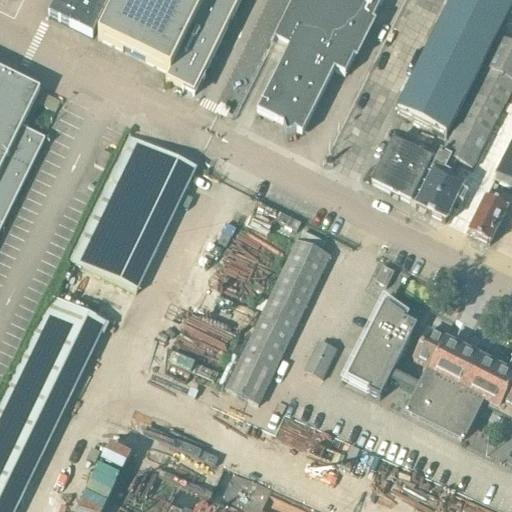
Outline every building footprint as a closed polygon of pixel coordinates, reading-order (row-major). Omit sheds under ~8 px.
[(92,39),(111,0),(57,0),(48,18),(92,39)] [(119,0),(98,42),(169,77),(166,84),(195,98),(242,3),(243,0),(119,0)] [(289,51),(257,115),(283,129),(286,139),(296,135),(302,138),(305,133),(334,74),(345,79),(354,61),(357,63),(376,25),(373,24),(384,0),(295,0),(274,44),(289,51)] [(511,0),(453,0),(396,116),(446,142),(511,8),(511,0)] [(511,94),(511,48),(500,42),(448,145),(445,144),(431,175),(432,176),(415,211),(445,226),(464,188),(448,181),(456,165),(472,173),(511,94)] [(0,230),(45,138),(21,127),(39,90),(0,71),(0,230)] [(131,139),(70,264),(134,295),(195,170),(131,139)] [(432,164),(392,144),(371,187),(390,197),(390,198),(398,203),(399,201),(411,207),(432,164)] [(511,149),(495,183),(511,191),(511,149)] [(94,169),(104,174),(111,158),(101,153),(94,169)] [(509,206),(488,196),(468,237),(490,248),(507,212),(509,206)] [(296,245),(225,394),(258,410),(330,261),(296,245)] [(394,275),(383,270),(375,285),(386,290),(394,275)] [(51,297),(0,402),(0,511),(14,511),(106,324),(51,297)] [(403,323),(404,320),(384,308),(347,382),(369,394),(368,396),(379,402),(416,330),(403,323)] [(502,373),(427,335),(413,362),(427,369),(424,375),(428,377),(408,416),(461,443),(481,404),(498,413),(501,407),(511,412),(511,377),(511,375),(511,373),(504,369),(502,373)] [(319,344),(305,374),(322,382),(337,352),(319,344)]
